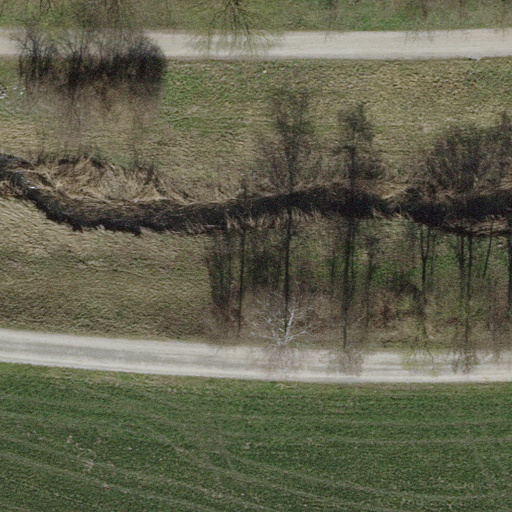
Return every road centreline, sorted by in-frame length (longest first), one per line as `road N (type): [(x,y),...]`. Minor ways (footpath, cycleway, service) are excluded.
road 1 (track): [(0,341),(344,372),(511,361)]
road 2 (track): [(0,37),(434,49),(511,43)]
